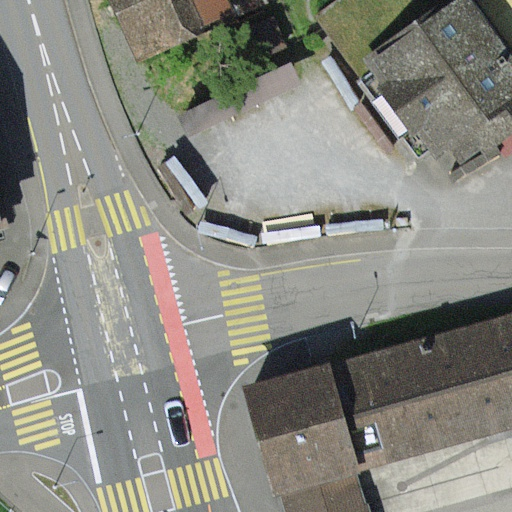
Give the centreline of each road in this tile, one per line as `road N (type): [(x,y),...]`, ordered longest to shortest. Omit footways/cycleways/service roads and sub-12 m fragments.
road 1 (residential): [(511,275),(354,290),(124,343)]
road 2 (primary): [(27,0),(124,343)]
road 3 (primary): [(124,343),(168,511)]
road 4 (residential): [(124,343),(0,378)]
